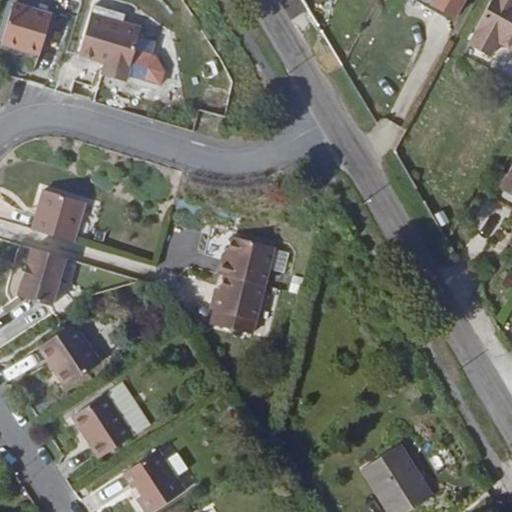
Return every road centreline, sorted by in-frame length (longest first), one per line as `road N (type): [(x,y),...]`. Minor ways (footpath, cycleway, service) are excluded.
road 1 (residential): [(0,137),(57,118),(223,160),(264,156),(338,124)]
road 2 (tertiary): [(338,124),(511,421)]
road 3 (tertiary): [(262,0),(338,124)]
road 4 (residential): [(67,511),(0,408)]
